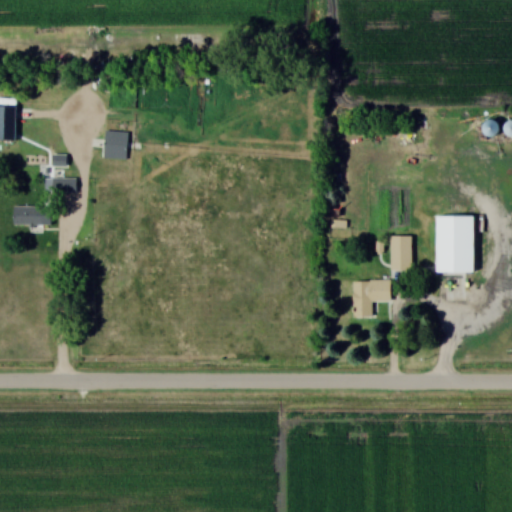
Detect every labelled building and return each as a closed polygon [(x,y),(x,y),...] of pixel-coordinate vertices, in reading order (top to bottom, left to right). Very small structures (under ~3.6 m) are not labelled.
[(487,122),(486,136),(500,136),(500,123),(487,122)] [(105,160),(129,160),(129,133),(105,133),(105,160)] [(77,192),(77,179),(52,179),(52,192),(77,192)] [(14,225),(45,225),(45,207),(14,207),(14,225)] [(477,216),(439,216),(439,274),(477,274),(477,216)] [(392,270),(413,270),(413,236),(392,236),(392,270)] [(375,318),(375,303),(392,303),(392,281),(354,281),(354,318),(375,318)]
